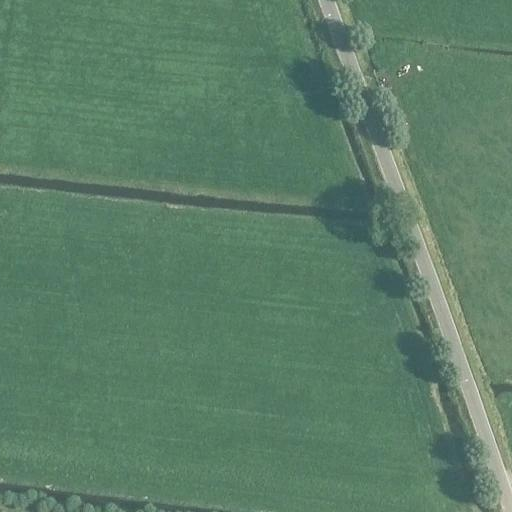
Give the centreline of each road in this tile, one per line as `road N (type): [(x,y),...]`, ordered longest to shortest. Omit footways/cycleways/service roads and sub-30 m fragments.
road 1 (residential): [(509,511),(323,0)]
road 2 (unknown): [(0,450),(425,511)]
road 3 (track): [(445,0),(418,74),(355,87)]
